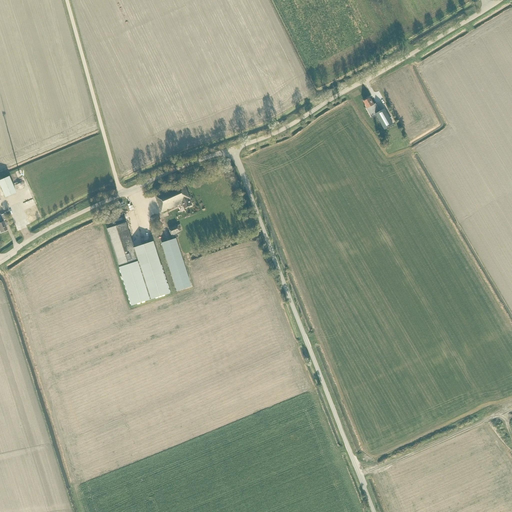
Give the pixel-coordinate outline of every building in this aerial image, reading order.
[(370,98),(364,101),(366,105),(365,106),(367,108),(367,109),(370,115),(375,112),(384,129),(393,124),(384,109),(380,111),(375,104),(373,105),(370,98)] [(16,192),(9,176),(0,179),(0,186),(5,197),(16,192)] [(191,199),(183,183),(160,193),(155,195),(162,212),(182,203),(185,209),(192,205),(189,199),(191,199)] [(7,230),(5,225),(8,224),(4,214),(1,215),(3,219),(1,220),(1,222),(0,222),(0,230),(1,232),(7,230)] [(170,293),(154,241),(134,247),(126,223),(107,229),(119,268),(132,305),(170,293)] [(173,239),(176,238),(179,237),(177,232),(180,231),(178,225),(169,229),(171,235),(172,235),(173,239)] [(176,238),(162,243),(177,291),(191,286),(176,238)]
